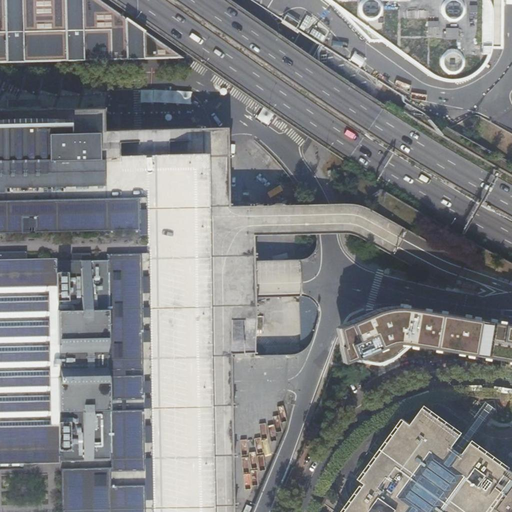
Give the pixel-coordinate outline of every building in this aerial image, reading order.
[(0,0),(0,59),(194,56),(192,0),(0,0)] [(320,0),(361,29),(443,86),(463,84),(477,73),(484,64),(489,52),(500,50),(500,0),(320,0)] [(0,511),(214,511),(210,153),(106,156),(106,108),(0,110),(0,511)] [(401,312),(338,330),(348,362),(400,343),(410,342),(511,358),(511,328),(413,312),(401,312)] [(424,407),(411,424),(405,420),(362,482),(364,485),(344,511),(511,511),(511,448),(510,451),(504,447),(498,445),(501,452),(507,456),(501,463),(484,451),(471,441),(460,433),(424,407)] [(477,410),(460,433),(471,441),(487,418),(477,410)]
